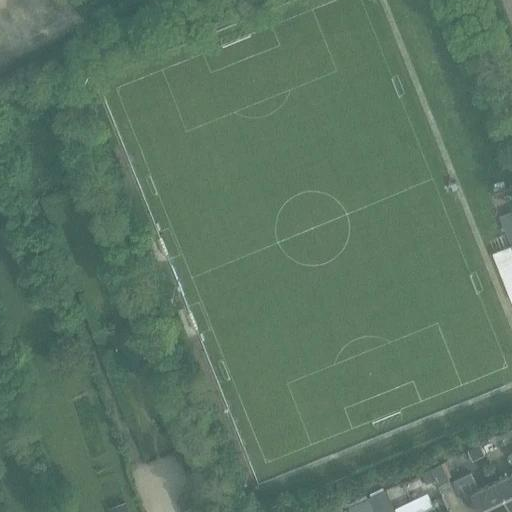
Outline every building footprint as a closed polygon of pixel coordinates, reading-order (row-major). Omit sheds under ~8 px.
[(459,188),(456,181),(451,184),(454,190),(459,188)] [(511,210),(500,215),(511,245),(511,246),(511,210)] [(180,424),(168,431),(175,444),(187,438),(180,424)] [(511,452),(508,454),(511,462),(511,473),(497,480),(510,508),(511,506),(511,452)] [(441,490),(452,485),(442,465),(431,470),(441,490)] [(501,511),(510,508),(497,480),(479,489),(471,472),(453,481),(463,502),(474,497),(480,511),(501,511)] [(379,493),(366,499),(372,511),(396,511),(395,508),(386,490),(379,493)] [(450,511),(449,509),(448,509),(442,496),(431,501),(434,506),(421,511),(450,511)] [(351,511),(372,511),(366,499),(350,507),(351,511)] [(126,511),(123,502),(108,507),(109,511),(126,511)] [(212,511),(208,502),(185,511),(212,511)]
